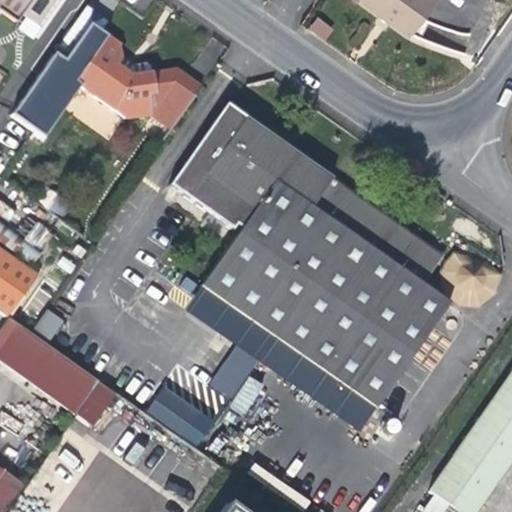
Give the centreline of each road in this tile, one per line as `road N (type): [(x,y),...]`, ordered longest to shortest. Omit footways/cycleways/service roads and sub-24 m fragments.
road 1 (unclassified): [(216,0),(435,152)]
road 2 (unclassified): [(435,152),(511,44)]
